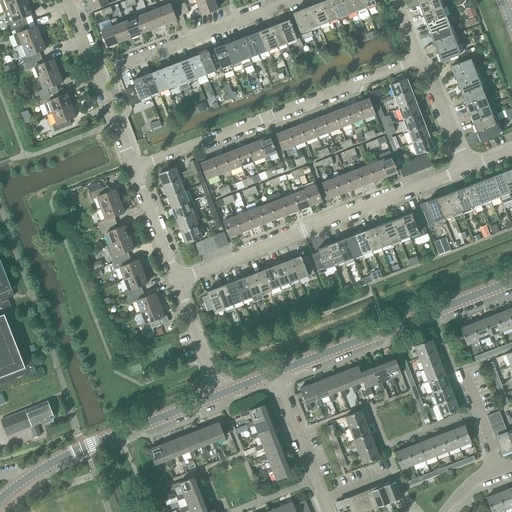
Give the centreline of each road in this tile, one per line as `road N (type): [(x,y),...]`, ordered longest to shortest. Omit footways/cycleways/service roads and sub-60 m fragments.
road 1 (residential): [(175,278),(468,167)]
road 2 (residential): [(133,170),(421,60)]
road 3 (residential): [(275,374),(511,281)]
road 4 (residential): [(0,501),(83,447),(220,396)]
road 5 (residential): [(96,71),(286,0)]
road 6 (residential): [(324,500),(275,374)]
road 7 (residential): [(220,396),(175,278)]
